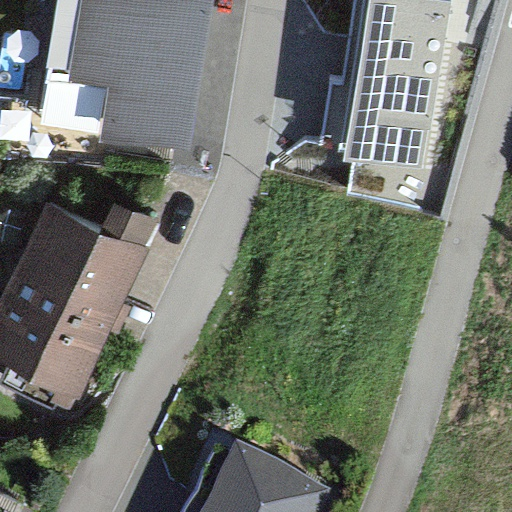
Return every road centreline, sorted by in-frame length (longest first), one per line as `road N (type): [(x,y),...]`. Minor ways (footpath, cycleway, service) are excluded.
road 1 (residential): [(78,511),(226,183),(264,0)]
road 2 (residential): [(511,53),(370,511)]
